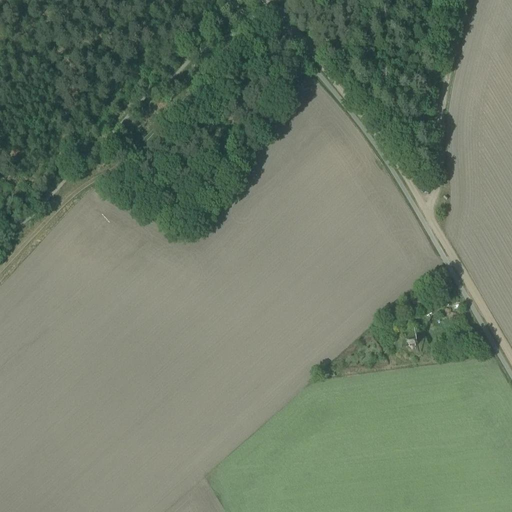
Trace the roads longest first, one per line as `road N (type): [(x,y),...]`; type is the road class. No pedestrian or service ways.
road 1 (track): [(511,359),(362,114),(266,0)]
road 2 (track): [(265,0),(259,22),(224,67),(77,193),(0,272)]
road 3 (track): [(430,223),(449,65),(469,0)]
